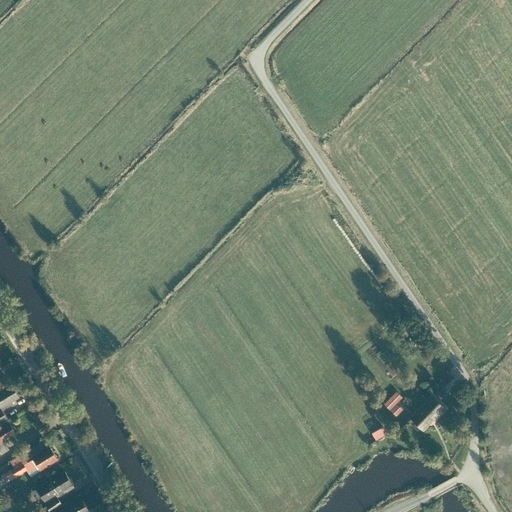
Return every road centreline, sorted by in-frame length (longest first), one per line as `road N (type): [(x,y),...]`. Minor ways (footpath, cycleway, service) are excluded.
road 1 (unclassified): [(468,476),(476,428),(465,379),(260,87),(254,63),(308,0)]
road 2 (unclassified): [(0,308),(124,511)]
